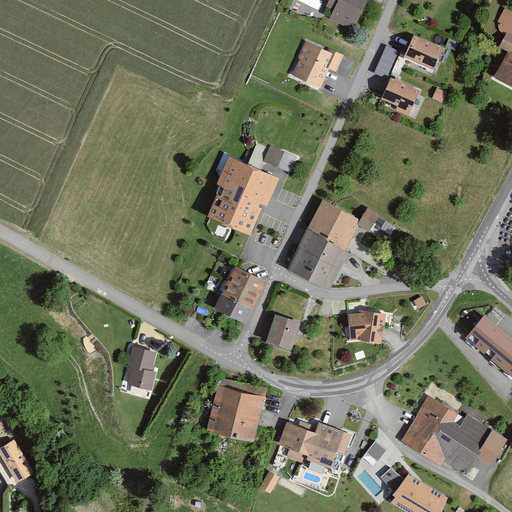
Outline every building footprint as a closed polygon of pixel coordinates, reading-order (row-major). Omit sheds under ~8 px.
[(329,0),(326,7),(334,11),(330,20),(353,32),(368,0),(329,0)] [(510,51),(495,78),(511,86),(511,11),(505,8),(488,39),(510,51)] [(446,47),(455,51),(458,43),(449,39),(446,47)] [(442,52),(415,40),(407,60),(433,71),(442,52)] [(327,53),(306,43),(299,58),(300,61),(292,77),(320,89),(329,70),(336,73),(343,56),(329,50),(327,53)] [(374,74),(386,79),(398,51),(387,46),(374,74)] [(419,92),(391,80),(382,101),(398,107),(396,111),(409,116),(419,92)] [(432,99),(442,103),(446,93),(436,89),(432,99)] [(265,162),(293,169),(297,153),(268,146),(265,162)] [(272,178),(234,162),(209,219),(247,236),(272,178)] [(324,200),(287,269),(331,293),(352,253),(344,249),(360,220),(324,200)] [(236,268),(215,312),(244,325),(265,282),(236,268)] [(414,302),(418,310),(427,305),(422,297),(414,302)] [(359,315),(348,316),(351,341),(358,341),(370,345),(381,345),(385,314),(359,310),(359,315)] [(465,333),(511,373),(511,335),(484,311),(465,333)] [(300,325),(275,316),(266,344),(291,352),(300,325)] [(157,350),(133,344),(128,364),(130,364),(127,373),(130,374),(128,382),(152,388),(157,369),(154,369),(155,363),(154,363),(157,350)] [(264,395),(219,385),(209,430),(254,440),(264,395)] [(506,437),(432,394),(405,441),(441,463),(443,459),(467,472),(477,454),(491,462),(506,437)] [(315,429),(287,418),(279,442),(290,446),(286,456),(302,462),(305,452),(308,453),(306,456),(330,465),(334,456),(341,459),(351,432),(318,420),(315,429)] [(366,451),(378,460),(387,449),(375,439),(366,451)] [(13,440),(0,448),(0,454),(17,482),(33,472),(13,440)] [(260,485),(271,490),(280,475),(270,469),(260,485)] [(391,500),(411,511),(435,511),(436,509),(440,510),(447,494),(408,472),(393,490),(396,492),(391,500)]
